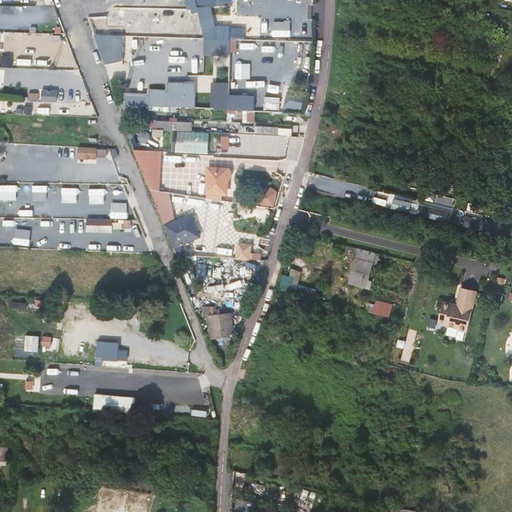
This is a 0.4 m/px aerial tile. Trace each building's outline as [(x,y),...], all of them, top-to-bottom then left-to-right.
[(197,0),(198,6),(204,38),(229,38),(229,37),(229,28),(230,27),(216,27),(214,28),(212,26),(213,24),(210,6),(219,6),(218,0),(197,0)] [(229,28),(229,37),(244,37),(244,29),(229,28)] [(124,62),(125,35),(101,34),(100,61),(124,62)] [(212,67),(190,66),(189,81),(212,82),(212,67)] [(208,93),(198,93),(198,104),(208,104),(208,93)] [(139,94),(126,94),(126,103),(138,104),(146,104),(146,95),(139,94)] [(266,97),(266,108),(281,109),(281,97),(266,97)] [(243,101),(229,101),(229,110),(243,111),(243,101)] [(242,126),(242,132),(278,135),(278,128),(242,126)] [(137,157),(146,158),(147,148),(133,147),(137,157)] [(229,169),(207,167),(206,198),(222,201),(222,194),(227,195),(228,180),(229,180),(229,179),(230,178),(230,176),(231,175),(231,173),(230,172),(230,171),(229,169)] [(0,184),(0,211),(11,212),(12,184),(0,184)] [(150,189),(175,246),(173,248),(201,237),(191,214),(175,220),(169,193),(150,189)] [(444,220),(451,221),(453,206),(446,205),(444,220)] [(455,214),(453,225),(500,234),(502,223),(455,214)] [(87,230),(113,231),(113,219),(88,218),(87,230)] [(252,260),(253,243),(238,242),(237,259),(252,260)] [(381,253),(357,247),(350,276),(353,277),(352,283),(366,287),(372,263),(378,264),(381,253)] [(498,264),(490,262),(488,269),(496,271),(498,264)] [(294,266),(286,290),(314,297),(316,286),(298,282),(302,269),(294,266)] [(476,291),(461,288),(457,302),(458,302),(458,306),(457,308),(453,307),(454,305),(443,303),(439,322),(446,324),(446,326),(459,328),(458,330),(468,332),(472,311),(470,311),(471,305),(473,305),(474,303),(482,305),(484,297),(483,294),(476,293),(476,291)] [(373,312),(388,316),(390,309),(375,305),(373,312)] [(222,314),(221,307),(208,309),(211,337),(233,335),(230,313),(222,314)] [(0,312),(1,327),(17,327),(17,312),(0,312)] [(393,332),(389,331),(386,338),(385,338),(382,345),(388,347),(393,332)] [(0,349),(13,350),(13,335),(0,334),(0,349)] [(37,350),(38,335),(22,334),(21,349),(37,350)] [(78,356),(81,338),(67,336),(64,353),(78,356)] [(129,348),(114,348),(113,360),(128,361),(129,348)] [(106,394),(105,407),(130,410),(131,396),(106,394)] [(0,460),(7,462),(9,449),(0,447),(0,460)] [(251,502),(240,499),(239,506),(249,509),(251,502)]
